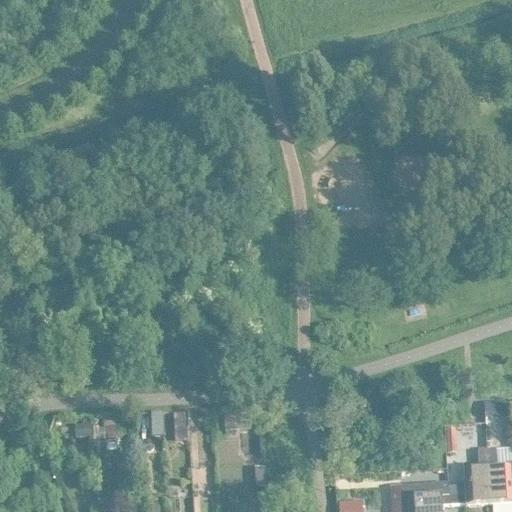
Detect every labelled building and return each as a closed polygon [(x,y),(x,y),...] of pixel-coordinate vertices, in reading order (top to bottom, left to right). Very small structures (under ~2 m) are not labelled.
[(500,399),(491,399),(492,414),(501,414),(500,399)] [(216,405),(206,406),(206,415),(212,419),(217,414),(216,405)] [(171,408),(156,409),(157,432),(172,431),(171,408)] [(193,409),(180,410),(181,422),(193,422),(193,409)] [(98,421),(82,421),(82,433),(98,432),(98,421)] [(123,436),(122,421),(111,422),(112,436),(123,436)] [(462,424),(452,425),(453,449),(463,448),(462,424)] [(129,436),(126,445),(131,454),(140,458),(149,453),(152,444),(148,435),(138,431),(129,436)] [(123,438),(113,438),(113,446),(123,445),(123,438)] [(448,482),(449,492),(449,493),(458,492),(472,491),(473,500),(472,501),(472,503),(497,501),(494,446),(485,447),(486,466),(470,467),(471,481),(448,482)] [(503,446),(494,446),(497,501),(511,500),(511,463),(504,464),(503,446)] [(272,463),(259,464),(260,482),(273,481),(272,463)] [(256,511),(274,511),(273,486),(255,487),(256,511)] [(409,494),(410,511),(450,511),(449,502),(472,501),(473,500),(472,491),(458,492),(449,493),(449,492),(409,494)] [(370,511),(370,496),(345,498),(346,511),(370,511)]
